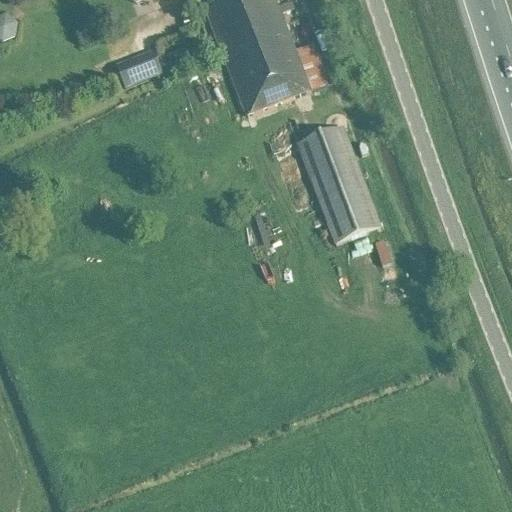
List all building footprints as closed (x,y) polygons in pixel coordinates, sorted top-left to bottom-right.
[(271,6),(268,0),(251,0),(207,17),(247,122),(330,90),(314,48),(295,55),(275,4),(271,6)] [(0,45),(2,47),(15,41),(16,27),(5,19),(0,21),(0,45)] [(206,45),(168,61),(175,79),(214,62),(206,45)] [(126,94),(164,79),(155,55),(117,71),(126,94)] [(336,251),(382,234),(345,133),(299,150),(336,251)]
